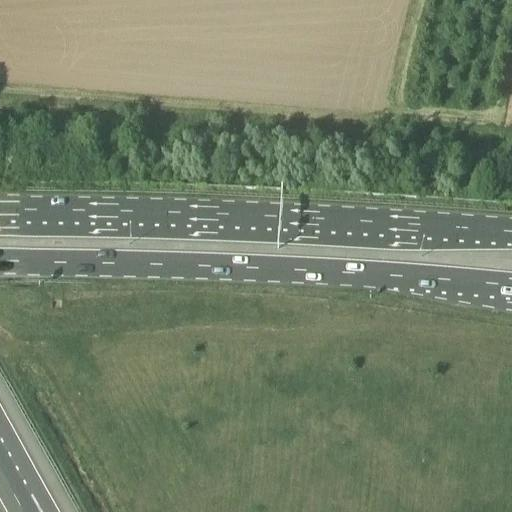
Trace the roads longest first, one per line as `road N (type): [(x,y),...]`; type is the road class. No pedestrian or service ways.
road 1 (trunk): [(0,265),(274,270),(511,287)]
road 2 (trunk): [(511,231),(0,210)]
